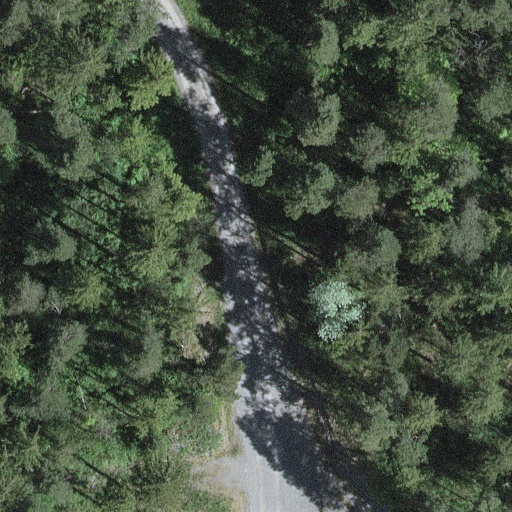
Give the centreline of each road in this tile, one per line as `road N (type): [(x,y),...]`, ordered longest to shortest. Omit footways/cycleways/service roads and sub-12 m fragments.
road 1 (track): [(261,511),(228,208),(210,122),(150,0)]
road 2 (track): [(257,448),(362,511)]
